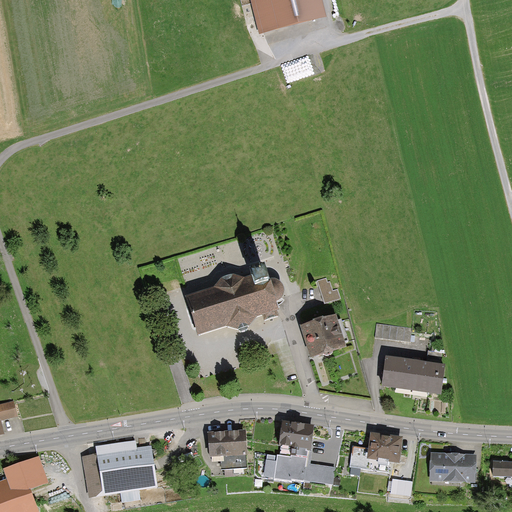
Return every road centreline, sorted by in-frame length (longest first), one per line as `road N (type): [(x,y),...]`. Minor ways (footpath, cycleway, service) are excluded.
road 1 (tertiary): [(511,436),(261,408),(0,448)]
road 2 (track): [(0,159),(19,145),(362,35)]
road 3 (track): [(89,511),(0,241)]
road 4 (track): [(511,208),(462,0)]
